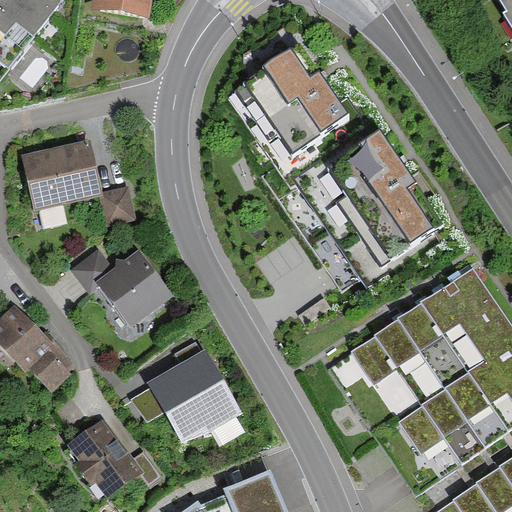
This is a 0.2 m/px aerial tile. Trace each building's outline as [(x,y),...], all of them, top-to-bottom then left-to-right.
[(0,0),(0,80),(60,0),(0,0)] [(94,0),(93,8),(149,17),(151,0),(94,0)] [(511,0),(490,0),(511,35),(511,0)] [(327,73),(304,40),(228,93),(283,170),(358,117),(327,73)] [(407,158),(386,127),(279,200),(344,295),(451,222),(407,158)] [(107,225),(136,219),(128,187),(105,193),(94,145),(27,160),(39,213),(101,199),(107,225)] [(131,328),(174,297),(141,254),(119,270),(103,248),(74,269),(91,292),(100,286),(131,328)] [(416,496),(511,433),(511,318),(482,272),(332,369),(416,496)] [(66,372),(73,364),(15,307),(0,322),(0,347),(53,398),(72,378),(66,372)] [(204,352),(148,385),(149,389),(129,399),(145,421),(162,412),(179,442),(242,417),(204,352)] [(144,489),(164,473),(147,452),(137,459),(108,422),(72,450),(111,500),(137,480),(144,489)] [(511,511),(511,466),(443,511),(511,511)] [(283,511),(269,477),(226,494),(233,511),(283,511)]
